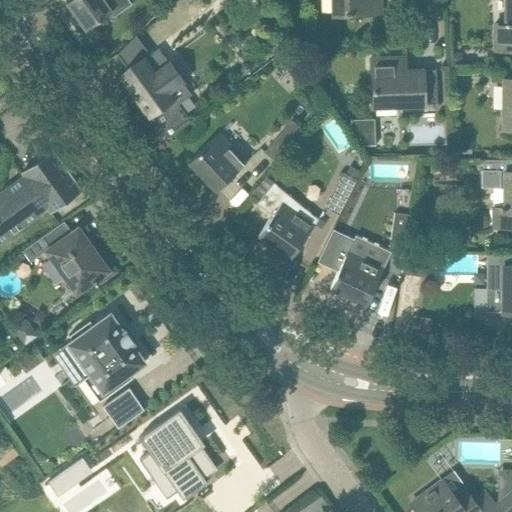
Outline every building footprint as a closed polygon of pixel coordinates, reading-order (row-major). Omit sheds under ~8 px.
[(86,30),(110,12),(113,16),(131,4),(127,0),(68,0),(66,2),(86,30)] [(331,0),(332,14),(362,13),(382,13),(382,11),(381,11),(380,0),(331,0)] [(511,0),(505,0),(505,24),(494,24),(494,49),(511,49),(511,0)] [(128,70),(120,76),(124,81),(123,82),(140,106),(147,116),(151,113),(155,119),(168,138),(191,121),(178,104),(191,94),(158,49),(150,55),(137,65),(137,64),(128,70)] [(374,107),(375,107),(375,106),(423,105),(424,105),(424,104),(436,104),(436,105),(437,105),(436,68),(434,68),(434,70),(423,70),(422,69),(421,69),(421,70),(405,71),(404,57),(374,58),(372,58),(374,107)] [(511,128),(511,79),(503,80),(502,128),(511,128)] [(276,162),(303,130),(291,120),(264,152),(276,162)] [(373,120),(350,121),(350,129),(363,148),(374,147),(373,120)] [(219,133),(203,148),(188,162),(215,191),(246,162),(219,133)] [(21,173),(23,176),(0,192),(0,242),(46,209),(49,213),(80,190),(52,150),(21,173)] [(492,226),(511,226),(511,171),(511,161),(511,159),(481,159),(481,161),(483,161),(483,170),(482,170),(482,187),(500,187),(500,185),(504,185),(504,208),(493,208),(492,226)] [(348,167),(344,176),(354,181),(358,172),(348,167)] [(342,175),(338,183),(352,190),(356,183),(354,181),(344,176),(342,175)] [(272,214),(269,219),(258,235),(290,258),(318,219),(269,185),(256,203),(272,214)] [(340,215),(344,206),(330,199),(325,207),(340,215)] [(406,251),(411,215),(395,213),(390,249),(405,251),(406,251)] [(77,229),(45,251),(65,277),(63,281),(64,285),(66,289),(70,290),(74,290),(76,292),(92,280),(95,284),(114,271),(102,254),(98,257),(77,229)] [(332,229),(317,262),(337,272),(330,288),(366,305),(383,267),(347,250),(353,239),(332,229)] [(459,237),(445,236),(445,251),(459,251),(459,237)] [(401,273),(403,274),(425,277),(429,254),(406,251),(405,251),(401,273)] [(511,254),(489,254),(488,288),(502,288),(502,312),(511,311),(511,254)] [(134,337),(124,324),(121,327),(108,309),(90,322),(90,321),(69,336),(70,336),(66,338),(91,373),(83,378),(97,397),(129,374),(126,370),(142,358),(130,340),(134,337)] [(410,329),(408,341),(428,344),(430,332),(410,329)] [(126,384),(100,402),(116,423),(141,405),(126,384)] [(150,450),(140,458),(154,477),(164,470),(178,490),(184,498),(205,483),(202,479),(215,470),(197,444),(196,445),(189,436),(195,431),(179,408),(140,436),(150,450)] [(89,471),(81,459),(83,458),(82,457),(47,481),(48,483),(49,481),(52,485),(58,493),(77,479),(78,479),(89,471)] [(427,491),(411,503),(414,508),(416,511),(482,511),(472,498),(465,488),(454,495),(443,480),(427,491)] [(511,511),(511,492),(492,506),(496,511),(511,511)]
